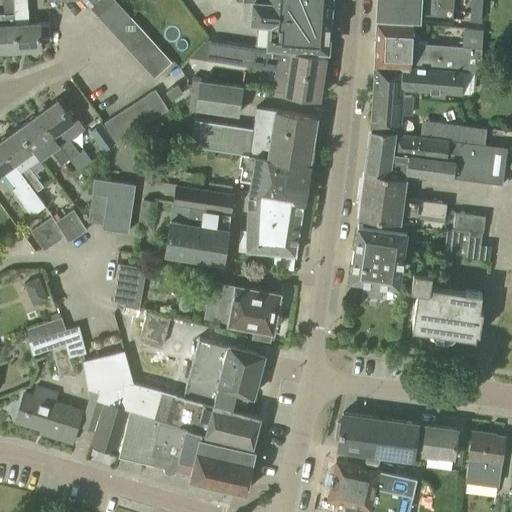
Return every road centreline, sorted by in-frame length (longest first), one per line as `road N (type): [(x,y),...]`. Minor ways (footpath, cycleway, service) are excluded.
road 1 (tertiary): [(308,378),(351,0)]
road 2 (residential): [(0,454),(199,511)]
road 3 (residential): [(511,397),(461,390),(417,397),(308,378)]
road 4 (tertiary): [(283,511),(308,378)]
